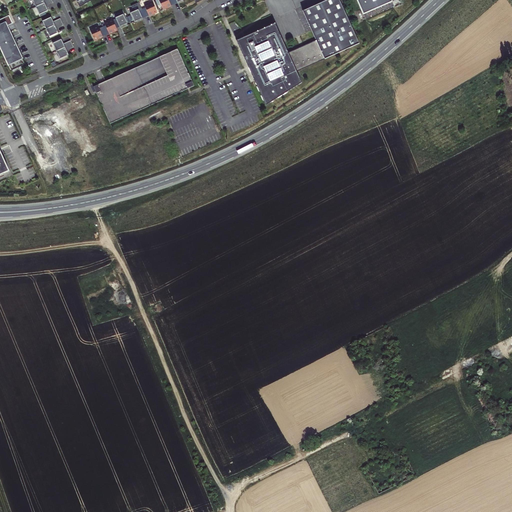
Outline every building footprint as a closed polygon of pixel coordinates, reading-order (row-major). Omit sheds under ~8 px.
[(158,0),(159,0),(163,10),(175,5),(172,0),(158,0)] [(360,44),(339,0),(327,0),(303,11),(316,41),(304,47),(305,49),(302,51),(301,48),(288,54),(275,24),(236,42),(245,60),(256,72),(259,79),(254,81),(266,107),(302,84),(297,73),(360,44)] [(356,0),(363,14),(392,2),(391,0),(356,0)] [(36,7),(39,15),(48,11),(46,6),(44,3),(36,7)] [(157,13),(153,3),(145,6),(145,9),(142,10),(146,18),(157,13)] [(146,18),(142,10),(139,11),(131,14),(135,23),(146,18)] [(128,24),(124,15),(116,19),(116,20),(113,21),(117,29),(128,24)] [(42,21),(46,29),(55,25),(53,22),(51,17),(42,21)] [(113,21),(105,25),(102,26),(106,36),(117,31),(117,29),(113,21)] [(13,25),(8,27),(0,30),(0,45),(12,72),(26,65),(8,28),(13,25)] [(55,25),(46,29),(50,37),(58,33),(56,29),(55,25)] [(106,36),(102,26),(98,28),(98,27),(90,31),(95,41),(106,36)] [(61,40),(53,43),(56,51),(65,47),(63,44),(61,40)] [(56,51),(60,59),(69,55),(67,51),(65,47),(56,51)] [(102,83),(94,87),(110,124),(194,87),(177,50),(102,83)] [(256,72),(245,60),(254,81),(259,79),(256,72)] [(0,174),(9,171),(0,150),(0,174)]
